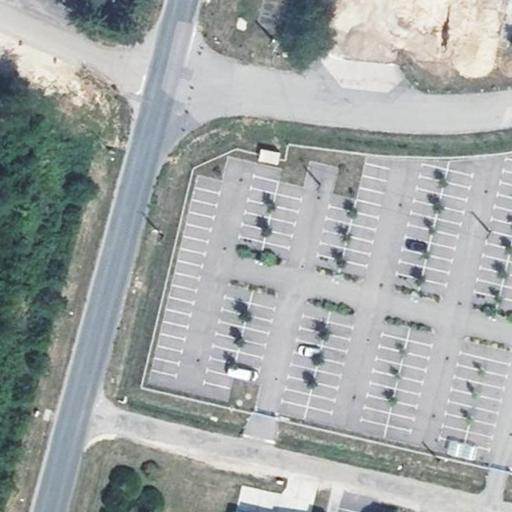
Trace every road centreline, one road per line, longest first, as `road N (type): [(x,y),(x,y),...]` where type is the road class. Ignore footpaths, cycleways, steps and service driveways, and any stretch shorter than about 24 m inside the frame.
road 1 (unclassified): [(49,511),(162,81)]
road 2 (unclassified): [(162,81),(322,108),(511,106)]
road 3 (unclassified): [(0,8),(162,81)]
